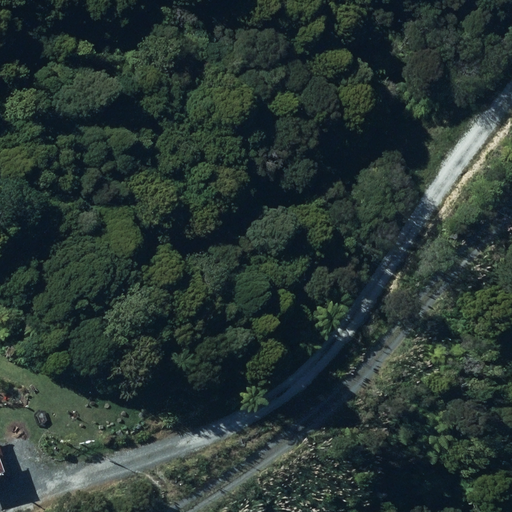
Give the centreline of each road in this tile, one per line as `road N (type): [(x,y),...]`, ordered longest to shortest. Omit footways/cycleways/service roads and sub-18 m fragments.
road 1 (track): [(14,511),(242,415),(298,379),(337,338),(511,86)]
road 2 (track): [(511,208),(444,274),(373,364),(186,511)]
